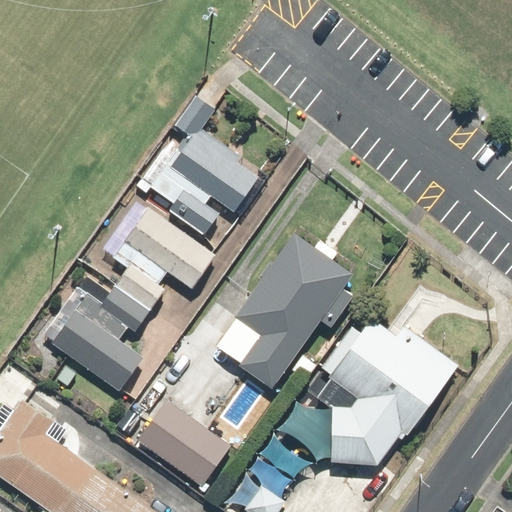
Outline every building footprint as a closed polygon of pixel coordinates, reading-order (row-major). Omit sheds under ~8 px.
[(168,213),(201,239),(224,209),(240,221),(268,186),(193,126),(173,151),(167,145),(133,188),(144,196),(148,190),(171,208),(168,213)] [(189,289),(214,257),(138,197),(97,249),(123,269),(113,282),(150,311),(166,291),(158,284),(168,272),(189,289)] [(273,389),(319,320),(331,328),(353,294),(342,287),(351,274),(331,261),(337,251),(320,239),(312,250),(292,236),(217,348),(240,363),(238,366),(273,389)] [(132,335),(150,311),(113,282),(97,302),(79,287),(44,332),(117,390),(141,359),(119,341),(127,331),(132,335)] [(409,437),(456,366),(399,323),(390,335),(370,320),(359,335),(352,329),(321,369),(330,375),(327,380),(356,401),(350,409),(334,408),(330,464),(378,468),(401,432),(409,437)] [(171,393),(142,435),(205,479),(234,438),(171,393)] [(23,399),(0,430),(0,475),(50,511),(156,511),(49,434),(57,423),(23,399)] [(249,477),(232,501),(247,511),(280,511),(286,505),(249,477)]
